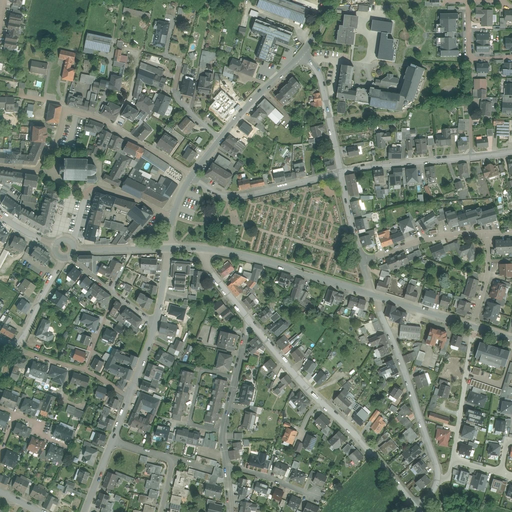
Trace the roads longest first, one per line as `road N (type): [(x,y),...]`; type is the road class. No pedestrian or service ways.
road 1 (residential): [(247,319),(415,507)]
road 2 (residential): [(0,166),(35,169),(64,114),(74,112),(191,176)]
road 3 (residential): [(437,479),(372,294)]
road 4 (secondary): [(205,249),(372,294)]
road 5 (residential): [(341,172),(234,196),(191,176)]
road 6 (residential): [(452,459),(474,328)]
road 7 (residential): [(471,156),(341,172)]
road 8 (residential): [(341,172),(318,74),(300,54)]
road 9 (residential): [(222,432),(188,424),(201,369),(235,377)]
road 10 (residential): [(484,233),(411,241),(362,261)]
